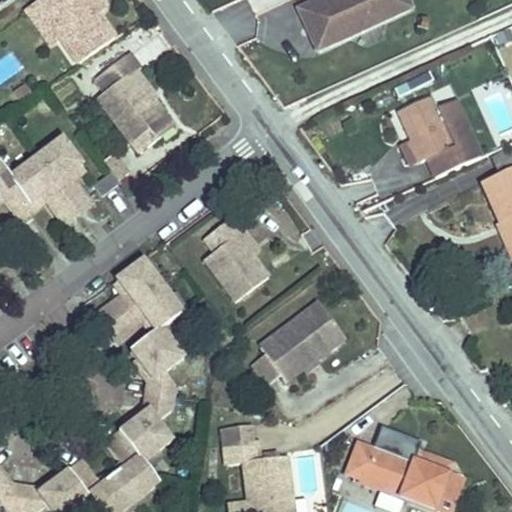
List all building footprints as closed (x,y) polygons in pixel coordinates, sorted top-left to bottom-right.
[(102,0),(37,0),(21,11),(48,49),(57,43),(73,65),(115,35),(98,11),(106,5),(102,0)] [(345,41),(358,35),(359,23),(372,17),(376,26),(409,12),(409,11),(403,0),(330,0),(300,14),(310,37),(319,33),(321,38),(340,29),(345,41)] [(358,35),(376,26),(372,17),(359,23),(358,35)] [(317,53),(345,41),(340,29),(321,38),(319,33),(310,37),(317,53)] [(95,103),(137,158),(176,129),(156,102),(159,100),(138,73),(142,70),(131,55),(93,84),(103,97),(95,103)] [(460,117),(443,125),(431,100),(397,116),(421,164),(427,161),(436,180),(480,159),(460,117)] [(48,154),(61,144),(56,137),(42,147),(48,154)] [(0,203),(13,220),(29,208),(26,203),(37,194),(41,199),(55,217),(81,197),(66,178),(79,167),(61,144),(48,154),(22,174),(8,184),(3,178),(0,173),(0,203)] [(102,162),(116,181),(129,172),(115,152),(102,162)] [(3,178),(8,184),(22,174),(17,168),(3,178)] [(505,224),(511,239),(511,173),(484,186),(502,226),(505,224)] [(102,198),(118,186),(109,174),(93,186),(102,198)] [(29,208),(41,199),(37,194),(26,203),(29,208)] [(60,223),(85,203),(81,197),(55,217),(60,223)] [(252,258),(238,239),(245,233),(234,218),(201,243),(212,257),(202,264),(233,305),(268,279),(252,258)] [(511,255),(511,239),(505,224),(502,226),(499,227),(511,255)] [(238,239),(252,258),(260,252),(245,233),(238,239)] [(161,269),(151,256),(144,260),(155,274),(161,269)] [(175,340),(164,326),(169,323),(183,312),(174,300),(155,274),(144,260),(118,281),(129,294),(124,297),(102,313),(122,339),(144,324),(149,321),(157,333),(153,336),(132,351),(142,366),(151,377),(151,379),(147,406),(149,410),(129,425),(108,439),(121,457),(126,464),(121,468),(112,475),(105,480),(99,473),(87,457),(65,474),(49,486),(60,501),(68,511),(79,511),(88,505),(100,496),(104,501),(112,511),(139,511),(144,509),(154,502),(168,491),(149,466),(145,460),(157,452),(172,440),(160,424),(177,411),(180,385),(167,367),(185,354),(175,340)] [(118,281),(114,284),(124,297),(129,294),(118,281)] [(174,300),(183,312),(190,308),(181,296),(174,300)] [(286,386),(303,374),(317,364),(332,352),(319,335),(332,325),(316,304),(257,348),(265,357),(250,369),(265,389),(280,377),(286,386)] [(97,316),(118,343),(122,339),(102,313),(97,316)] [(149,321),(144,324),(153,336),(157,333),(149,321)] [(179,336),(169,323),(164,326),(175,340),(179,336)] [(332,352),(345,342),(332,325),(319,335),(332,352)] [(319,367),(317,364),(303,374),(305,377),(319,367)] [(147,382),(151,379),(151,377),(142,366),(137,370),(147,382)] [(145,405),(126,420),(129,425),(149,410),(147,406),(145,405)] [(294,511),(288,459),(278,461),(261,463),(260,456),(259,444),(254,444),(252,428),(219,432),(223,468),(240,466),(244,504),(226,506),(226,511),(294,511)] [(434,511),(451,463),(415,452),(412,463),(409,469),(399,466),(402,459),(370,448),(369,452),(352,446),(341,478),(360,484),(359,487),(433,511),(434,511)] [(157,452),(145,460),(149,466),(161,457),(157,452)] [(260,456),(261,463),(278,461),(277,454),(260,456)] [(121,468),(126,464),(121,457),(116,461),(121,468)] [(0,496),(4,493),(18,483),(7,468),(0,459),(0,496)] [(399,466),(409,469),(412,463),(402,459),(399,466)] [(22,480),(11,466),(7,468),(18,483),(19,482),(22,480)] [(99,473),(105,480),(112,475),(106,468),(99,473)] [(46,482),(49,486),(65,474),(61,470),(46,482)] [(19,482),(18,483),(4,493),(16,509),(36,511),(45,511),(60,501),(49,486),(48,487),(19,482)] [(376,506),(393,511),(399,511),(402,502),(380,495),(376,506)] [(104,501),(100,496),(88,505),(92,510),(104,501)] [(152,511),(159,507),(154,502),(144,509),(145,511),(152,511)]
